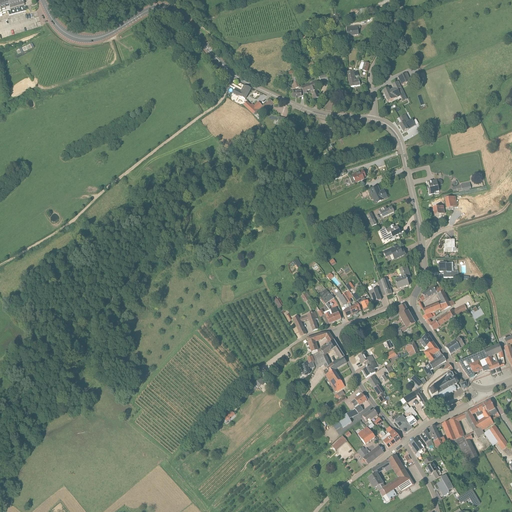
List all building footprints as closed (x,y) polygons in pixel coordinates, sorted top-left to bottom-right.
[(26,11),(23,1),(22,0),(4,0),(0,1),(0,13),(1,13),(1,12),(10,9),(10,11),(7,11),(9,16),(26,11)] [(18,54),(29,50),(27,45),(16,49),(18,54)] [(291,75),(293,79),(297,78),(296,74),(295,70),(288,71),(289,75),(291,75)] [(357,78),(355,79),(353,71),(347,72),(349,83),(346,84),(347,89),(360,86),(359,80),(357,80),(357,78)] [(411,82),(407,73),(398,77),(402,86),(411,82)] [(319,91),(317,87),(319,87),(317,82),(301,87),(304,94),(306,93),(305,91),(310,90),(314,100),(319,99),(316,92),(319,91)] [(403,92),(398,82),(392,85),(394,89),(389,91),(388,89),(383,92),(388,102),(400,96),(399,94),(403,92)] [(238,97),(245,100),(251,89),(244,86),(238,97)] [(261,109),(265,113),(270,108),(269,107),(273,103),(270,101),(261,109)] [(250,105),(247,102),(245,105),(244,106),(253,115),(255,113),(263,107),(258,102),(253,108),(250,105)] [(405,115),(399,119),(402,124),(399,125),(403,133),(408,130),(415,126),(412,120),(409,122),(405,115)] [(279,117),(278,122),(277,125),(283,127),(285,119),(279,117)] [(331,180),(341,177),(340,172),(329,176),(331,180)] [(357,183),(363,180),(363,178),(366,177),(363,172),(354,176),(350,178),(352,184),(356,182),(357,183)] [(439,192),(438,186),(437,181),(433,182),(428,183),(428,184),(429,189),(428,189),(429,195),(436,194),(435,193),(439,192)] [(383,199),(387,198),(383,191),(380,193),(378,188),(369,192),(371,196),(373,194),(377,203),(383,200),(383,199)] [(447,209),(457,207),(455,197),(445,199),(447,209)] [(444,214),(443,207),(440,207),(433,209),(433,211),(434,213),(435,216),(441,215),(444,214)] [(383,218),(394,213),(392,209),(387,211),(386,208),(380,211),(383,218)] [(372,214),(367,217),(372,227),(377,225),(372,214)] [(400,234),(400,233),(397,227),(394,229),(393,227),(386,230),(385,229),(379,231),(380,232),(381,234),(382,238),(384,237),(384,238),(386,237),(388,241),(390,240),(395,238),(395,237),(401,234),(400,234)] [(451,240),(449,240),(445,241),(446,245),(444,245),(444,252),(453,252),(453,248),(454,248),(454,240),(453,240),(451,240)] [(395,260),(404,255),(402,252),(401,252),(398,246),(385,252),(387,257),(392,254),(395,260)] [(451,269),(451,265),(447,265),(447,263),(439,264),(439,272),(440,272),(441,272),(444,272),(444,278),(458,277),(455,277),(455,272),(451,272),(451,269)] [(411,279),(407,266),(399,269),(401,274),(404,273),(405,277),(402,278),(395,280),(398,290),(409,286),(407,281),(411,279)] [(392,294),(390,287),(387,279),(381,281),(386,295),(386,296),(392,294)] [(383,296),(386,295),(381,281),(378,282),(383,296)] [(436,292),(441,301),(446,299),(441,288),(438,289),(433,282),(426,288),(428,291),(422,295),(423,296),(419,299),(420,300),(418,302),(419,304),(436,292)] [(351,283),(345,286),(349,292),(354,288),(351,283)] [(374,303),(381,301),(380,296),(379,296),(376,289),(369,291),(371,299),(372,299),(374,303)] [(331,310),(329,308),(331,307),(328,303),(334,298),(326,290),(318,295),(321,299),(324,304),(325,305),(329,310),(330,310),(331,310)] [(339,292),(336,294),(344,306),(346,305),(347,308),(348,310),(344,311),(347,317),(352,315),(348,304),(342,296),(339,292)] [(346,294),(342,296),(348,304),(352,315),(358,313),(358,312),(361,311),(358,303),(355,304),(356,307),(351,309),(351,307),(350,303),(352,303),(349,298),(352,296),(351,294),(349,292),(346,294)] [(361,299),(355,293),(352,296),(358,302),(359,306),(362,305),(364,310),(370,308),(368,302),(366,302),(364,298),(361,299)] [(309,300),(305,294),(301,297),(305,303),(309,300)] [(277,300),(276,298),(273,299),(281,312),(284,311),(277,299),(277,300)] [(449,303),(446,299),(441,301),(443,305),(439,307),(438,304),(423,311),(425,316),(434,314),(434,313),(440,310),(441,312),(451,307),(449,303)] [(401,333),(415,324),(404,305),(396,308),(400,316),(399,317),(404,326),(395,331),(397,337),(402,335),(401,333)] [(459,314),(467,310),(464,305),(457,309),(459,314)] [(336,308),(331,310),(330,310),(335,322),(336,322),(339,321),(338,321),(341,320),(336,308)] [(325,315),(329,325),(335,322),(330,310),(329,310),(323,313),(322,311),(318,313),(320,318),(325,315)] [(434,332),(450,320),(450,319),(456,316),(453,311),(449,313),(446,314),(435,321),(429,326),(434,332)] [(312,313),(307,314),(306,315),(307,316),(299,318),(298,316),(293,319),(301,337),(306,335),(301,322),(308,320),(313,332),(318,330),(315,320),(318,319),(315,312),(312,313)] [(435,316),(434,314),(425,316),(423,318),(426,322),(435,316)] [(327,346),(334,341),(328,333),(326,333),(320,335),(307,339),(312,353),(318,351),(316,343),(322,341),(322,340),(325,339),(328,342),(326,344),(327,346)] [(424,349),(433,343),(428,335),(422,339),(424,342),(421,344),(424,349)] [(481,337),(473,341),(475,345),(483,341),(481,337)] [(458,339),(445,348),(451,356),(460,348),(463,347),(465,346),(460,338),(458,339)] [(389,349),(394,347),(390,340),(386,342),(389,349)] [(344,358),(340,350),(336,345),(334,341),(327,346),(321,351),(322,352),(312,356),(317,369),(329,362),(325,355),(330,352),(333,350),(340,360),(326,368),(327,369),(324,372),(326,376),(334,371),(347,363),(344,358)] [(408,354),(409,355),(418,351),(414,343),(407,346),(410,353),(408,354)] [(433,343),(424,349),(426,352),(424,353),(431,363),(442,356),(441,355),(439,353),(440,352),(439,352),(439,351),(433,343)] [(500,359),(503,358),(502,353),(499,345),(484,352),(487,359),(485,360),(490,371),(500,368),(495,356),(499,354),(500,359)] [(386,355),(388,360),(396,356),(394,351),(386,355)] [(475,376),(474,374),(477,373),(480,372),(483,371),(483,373),(490,371),(485,360),(487,359),(484,352),(459,363),(462,370),(469,379),(471,378),(471,377),(472,377),(474,376),(475,376)] [(366,365),(374,361),(372,356),(367,358),(365,353),(358,357),(362,364),(365,363),(366,365)] [(429,379),(433,375),(430,371),(446,362),(442,356),(428,365),(424,368),(427,373),(426,373),(429,379)] [(309,370),(311,369),(315,368),(311,357),(308,359),(310,365),(307,365),(302,366),(305,375),(310,374),(309,370)] [(366,365),(368,368),(367,368),(362,371),(366,379),(375,373),(374,370),(378,368),(374,361),(366,365)] [(326,376),(332,384),(331,385),(336,392),(344,387),(334,371),(326,376)] [(453,378),(452,377),(454,377),(452,373),(450,372),(444,375),(445,378),(445,379),(442,381),(442,380),(441,380),(442,381),(439,382),(438,382),(439,383),(436,384),(436,383),(435,384),(436,385),(433,386),(433,385),(432,386),(435,390),(429,393),(435,404),(441,401),(442,400),(441,399),(443,398),(443,399),(444,399),(443,398),(446,396),(447,397),(447,396),(449,395),(450,395),(450,394),(452,393),(453,394),(453,393),(453,392),(455,391),(456,392),(456,391),(456,390),(460,388),(458,386),(457,386),(456,385),(458,383),(459,383),(459,382),(458,382),(457,380),(457,379),(456,379),(454,379),(453,378)] [(256,380),(257,381),(254,384),(258,388),(261,385),(262,386),(265,383),(260,377),(256,380)] [(369,380),(375,389),(378,387),(380,386),(377,381),(376,382),(373,378),(369,380)] [(413,381),(419,387),(422,384),(416,378),(413,381)] [(382,394),(382,393),(384,392),(380,386),(378,387),(375,389),(374,389),(379,396),(378,397),(382,404),(387,401),(385,397),(382,394)] [(407,404),(418,397),(421,403),(425,409),(422,411),(427,418),(430,415),(432,414),(433,413),(429,406),(422,393),(421,392),(421,391),(421,390),(421,389),(421,388),(415,391),(403,398),(407,404)] [(342,391),(338,394),(335,396),(337,399),(345,394),(342,391)] [(367,401),(362,394),(355,400),(351,403),(354,407),(354,408),(354,409),(355,410),(356,409),(358,414),(363,411),(360,406),(367,401)] [(495,415),(496,416),(494,418),(493,417),(492,418),(495,422),(497,419),(500,417),(495,409),(491,403),(489,402),(481,406),(487,417),(477,424),(482,431),(493,423),(489,418),(491,417),(495,415)] [(476,422),(477,424),(487,417),(481,406),(476,408),(473,410),(470,412),(470,411),(469,412),(476,422)] [(322,419),(326,416),(322,410),(317,413),(322,419)] [(371,413),(370,411),(362,417),(363,418),(361,419),(365,424),(368,422),(367,421),(369,419),(371,421),(378,416),(374,411),(371,413)] [(232,412),(225,419),(227,421),(234,415),(232,412)] [(462,415),(449,422),(458,446),(470,441),(473,439),(470,435),(464,438),(463,436),(456,423),(466,419),(467,420),(477,438),(484,434),(482,431),(477,424),(476,422),(469,412),(462,415)] [(352,423),(350,419),(347,415),(338,420),(343,428),(352,423)] [(407,422),(403,416),(403,417),(402,416),(398,419),(397,418),(394,420),(395,421),(399,426),(400,427),(407,422)] [(411,427),(416,423),(412,416),(410,418),(409,417),(406,419),(408,421),(407,422),(411,427)] [(410,427),(411,427),(407,422),(400,427),(405,433),(406,433),(407,432),(407,431),(406,430),(410,427)] [(455,441),(448,422),(442,425),(450,443),(455,441)] [(401,440),(398,436),(395,433),(393,430),(392,431),(390,427),(386,430),(389,433),(386,435),(388,438),(390,437),(396,444),(401,440)] [(441,440),(435,428),(434,427),(429,429),(431,433),(428,435),(431,440),(433,438),(435,441),(434,442),(438,450),(447,446),(444,439),(441,440)] [(503,450),(508,446),(494,427),(489,431),(503,450)] [(361,440),(371,432),(367,428),(358,435),(361,440)] [(431,440),(428,435),(427,431),(426,432),(420,436),(420,437),(423,441),(428,448),(433,444),(431,440)] [(361,440),(362,441),(365,445),(375,438),(371,432),(361,440)] [(390,437),(388,438),(386,435),(381,439),(383,442),(389,450),(396,444),(390,437)] [(416,455),(424,449),(416,439),(409,445),(412,450),(416,455)] [(336,451),(342,445),(339,441),(333,447),(336,451)] [(471,441),(460,445),(468,464),(479,459),(471,441)] [(375,459),(384,453),(379,447),(370,453),(375,459)] [(364,450),(362,448),(358,451),(368,465),(375,459),(370,453),(369,451),(368,451),(366,453),(364,450)] [(392,469),(393,469),(397,476),(405,471),(396,456),(387,462),(392,469)] [(383,465),(382,465),(372,472),(373,473),(372,473),(373,474),(373,473),(374,475),(368,479),(374,489),(377,488),(379,491),(385,488),(383,485),(376,474),(384,470),(386,473),(392,469),(387,462),(386,462),(386,463),(385,463),(383,465)] [(446,469),(441,472),(439,468),(437,467),(435,468),(433,464),(425,469),(429,476),(433,474),(436,479),(448,472),(446,469)] [(405,471),(397,476),(399,479),(385,488),(379,491),(383,497),(386,495),(386,496),(387,498),(395,493),(393,491),(397,488),(401,494),(403,492),(414,485),(405,471)] [(440,499),(448,494),(449,493),(448,492),(453,489),(446,476),(441,479),(442,482),(437,485),(439,488),(441,487),(442,489),(436,492),(440,499)] [(469,499),(474,507),(480,504),(472,490),(460,497),(463,502),(469,499)]
